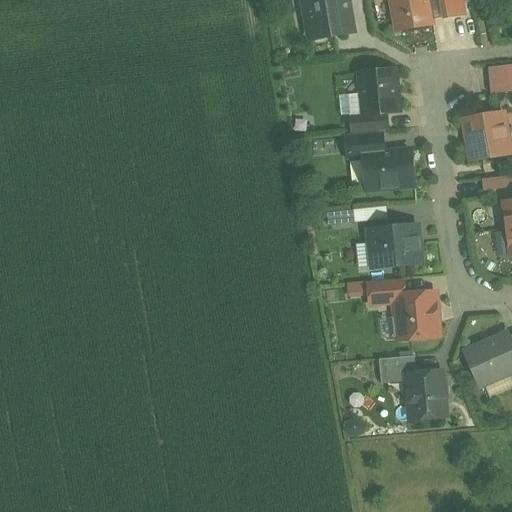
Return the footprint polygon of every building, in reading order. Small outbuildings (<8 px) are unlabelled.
[(304,0),(306,10),(310,10),(315,40),(355,33),(349,0),(304,0)] [(390,0),(397,31),(433,25),(428,0),(390,0)] [(461,0),(440,0),(443,19),(464,15),(461,0)] [(511,65),(494,67),(497,94),(511,92),(511,65)] [(390,71),(361,74),(365,116),(399,113),(397,89),(400,86),(399,78),(390,71)] [(504,116),(466,122),(472,160),(511,154),(504,116)] [(383,136),(347,140),(349,159),(364,157),(364,156),(385,154),(383,136)] [(385,154),(364,156),(364,157),(368,192),(416,187),(412,151),(385,154)] [(511,177),(503,178),(505,189),(511,187),(511,177)] [(419,226),(370,231),(373,269),(423,264),(419,226)] [(404,280),(370,283),(372,307),(398,304),(397,297),(405,296),(404,280)] [(405,296),(397,297),(398,304),(399,319),(396,323),(397,334),(401,337),(401,341),(440,337),(436,294),(405,296)] [(511,338),(509,333),(465,353),(481,388),(511,373),(511,338)] [(416,357),(380,360),(382,385),(408,383),(408,376),(418,375),(416,357)] [(418,375),(408,376),(408,383),(411,409),(416,408),(417,420),(448,417),(443,372),(418,375)]
